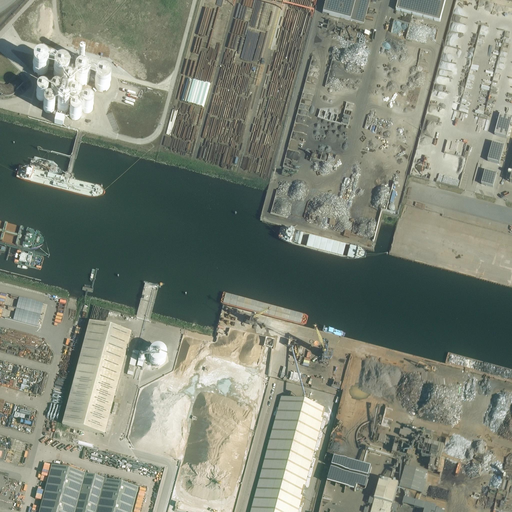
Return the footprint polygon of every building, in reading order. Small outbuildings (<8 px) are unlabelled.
[(325,0),(322,14),(363,26),(369,0),(325,0)] [(440,22),(445,0),(398,0),(396,11),(440,22)] [(453,22),(445,52),(460,56),(468,26),(453,22)] [(33,65),(32,67),(33,70),(34,72),(35,74),(38,75),(40,75),(43,75),(45,73),(47,72),(48,69),(48,67),(47,64),(46,62),(45,61),(44,60),(43,60),(40,59),(38,60),(36,61),(34,63),(33,65)] [(54,70),(53,73),(54,75),(55,77),(57,79),(59,80),(62,80),(64,80),(66,78),(68,77),(69,74),(69,72),(68,69),(66,67),(64,66),(62,65),(59,65),(57,66),(55,68),(54,70)] [(74,76),(74,78),(74,81),(75,83),(77,85),(79,86),(82,86),(84,86),(87,84),(88,82),(89,80),(89,77),(89,75),(87,73),(85,71),(82,71),(80,71),(77,72),(75,73),(74,76)] [(95,81),(94,84),(95,86),(96,89),(98,90),(100,92),(103,92),(105,91),(107,90),(109,88),(110,85),(110,83),(109,80),(108,78),(105,77),(103,76),(100,76),(98,77),(96,79),(95,81)] [(17,80),(15,78),(8,85),(7,86),(6,86),(0,84),(0,93),(1,94),(0,96),(3,96),(5,97),(7,97),(9,97),(11,96),(13,95),(15,94),(17,92),(16,90),(23,83),(18,79),(17,80)] [(62,87),(62,88),(62,90),(63,92),(65,93),(67,94),(69,94),(71,93),(73,91),(74,89),(74,87),(73,85),(72,84),(70,83),(68,82),(66,82),(64,84),(62,86),(62,87)] [(437,88),(433,101),(448,105),(451,92),(437,88)] [(36,93),(36,95),(36,97),(37,99),(39,100),(41,101),(43,101),(45,100),(46,99),(47,97),(48,95),(47,93),(46,91),(44,90),(42,89),(39,90),(38,91),(36,93)] [(50,93),(50,95),(50,97),(51,99),(53,100),(55,101),(57,101),(59,100),(61,99),(61,97),(62,95),(61,93),(60,91),(58,90),(56,89),(54,90),(52,91),(50,93)] [(70,98),(69,100),(70,102),(71,104),(73,105),(75,106),(77,105),(79,104),(80,102),(81,100),(80,98),(79,96),(77,95),(75,94),(73,95),(71,96),(70,98)] [(43,105),(43,107),(43,109),(44,111),(46,112),(48,113),(50,113),(52,112),(53,111),(54,109),(55,107),(54,105),(53,103),(51,102),(49,101),(46,102),(45,103),(43,105)] [(57,105),(57,107),(57,109),(58,111),(60,112),(62,113),(64,113),(66,112),(67,111),(68,109),(69,107),(68,105),(67,103),(65,102),(63,101),(61,102),(59,103),(57,105)] [(81,110),(83,111),(84,113),(86,113),(88,113),(90,112),(92,111),(93,109),(93,107),(92,105),(91,103),(89,102),(87,101),(85,101),(83,102),(82,104),(81,106),(81,108),(81,110)] [(69,112),(69,114),(69,116),(70,118),(72,119),(74,120),(76,120),(78,119),(80,118),(80,116),(81,114),(80,112),(79,110),(77,109),(75,108),(72,109),(71,110),(69,112)] [(494,135),(506,138),(511,118),(500,115),(494,135)] [(54,123),(62,125),(63,125),(64,119),(56,117),(54,123)] [(426,127),(423,140),(439,144),(442,131),(426,127)] [(492,143),(487,161),(499,165),(504,146),(492,143)] [(485,171),(481,185),(493,188),(497,174),(485,171)] [(230,310),(227,319),(237,322),(240,313),(230,310)] [(56,319),(56,316),(50,315),(48,325),(55,326),(55,329),(57,329),(58,323),(62,324),(62,320),(56,319)] [(70,320),(66,333),(77,337),(81,323),(70,320)] [(103,436),(130,334),(88,323),(61,425),(103,436)] [(148,356),(148,357),(148,358),(148,359),(148,360),(148,361),(149,361),(149,362),(150,363),(151,364),(152,365),(153,365),(154,365),(155,366),(156,366),(157,366),(158,366),(159,365),(160,365),(161,365),(162,364),(163,363),(164,363),(164,362),(164,361),(165,361),(165,360),(165,359),(166,358),(166,357),(166,356),(166,355),(165,354),(165,353),(164,352),(164,351),(163,350),(162,350),(162,349),(161,349),(160,349),(160,348),(159,348),(158,348),(157,348),(156,348),(155,348),(154,348),(153,348),(153,349),(152,349),(151,349),(151,350),(150,350),(150,351),(149,352),(148,353),(148,354),(148,355),(148,356)] [(133,351),(128,372),(133,373),(139,352),(133,351)] [(16,368),(29,371),(31,364),(18,361),(16,368)] [(296,511),(324,409),(282,398),(251,511),(296,511)] [(380,436),(379,443),(385,444),(387,437),(380,436)] [(37,442),(34,454),(40,456),(43,444),(37,442)] [(2,450),(0,459),(6,461),(8,452),(2,450)] [(432,456),(429,468),(438,470),(441,458),(432,456)] [(131,511),(138,489),(51,466),(38,511),(131,511)]
